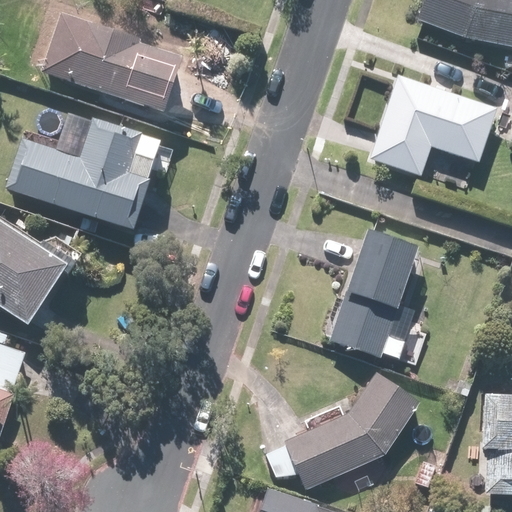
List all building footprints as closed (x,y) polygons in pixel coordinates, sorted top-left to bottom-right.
[(511,0),(429,0),(421,24),(466,40),(511,47),(511,0)] [(67,16),(45,73),(169,121),(191,64),(67,16)] [(500,109),(398,76),(371,158),(424,175),(432,150),(481,166),(500,109)] [(20,137),(2,190),(82,216),(78,228),(97,234),(101,221),(137,233),(166,144),(68,112),(56,148),(20,137)] [(46,249),(0,217),(0,304),(32,326),(81,253),(55,236),(46,249)] [(423,249),(372,231),(333,342),(383,359),(385,355),(401,360),(408,342),(392,336),(423,249)] [(0,442),(1,440),(0,439),(0,411),(9,415),(28,352),(0,343),(0,442)] [(285,441),(306,491),(386,455),(423,402),(378,371),(348,414),(285,441)] [(511,396),(485,395),(483,450),(488,450),(486,494),(511,494),(511,396)] [(439,468),(420,460),(409,486),(428,494),(439,468)] [(325,507),(269,487),(259,511),(337,511),(328,508),(325,507)] [(332,488),(325,507),(328,508),(337,511),(350,511),(356,496),(332,488)]
